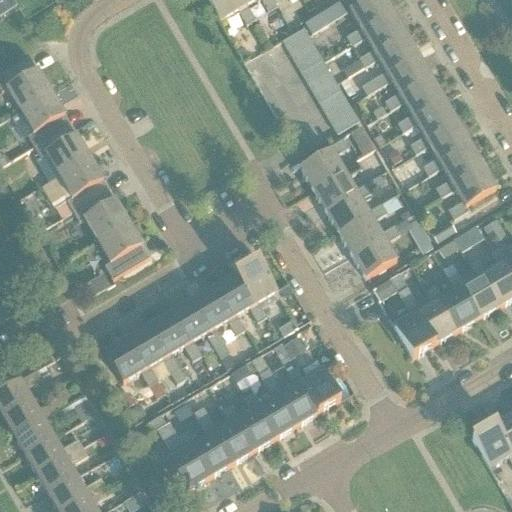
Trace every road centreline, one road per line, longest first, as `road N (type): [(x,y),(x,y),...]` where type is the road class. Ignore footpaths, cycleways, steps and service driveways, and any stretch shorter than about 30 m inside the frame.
road 1 (residential): [(391,428),(261,210),(191,255)]
road 2 (residential): [(191,255),(80,72),(74,37),(122,0)]
road 3 (residential): [(511,149),(426,0)]
road 4 (residential): [(61,330),(191,255)]
road 5 (residential): [(391,428),(511,364)]
